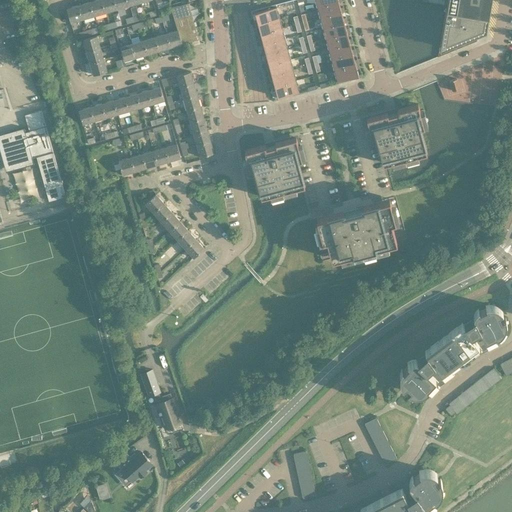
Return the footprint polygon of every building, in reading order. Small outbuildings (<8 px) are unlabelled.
[(106,12),(102,0),(95,0),(90,2),(94,15),(106,12)] [(117,9),(114,0),(102,0),(106,12),(117,9)] [(114,0),(117,9),(129,5),(127,0),(114,0)] [(447,0),(446,5),(439,48),(485,30),(490,0),(447,0)] [(90,2),(79,5),(83,19),(94,15),(90,2)] [(339,2),(317,7),(320,18),(341,12),(342,12),(344,12),(343,7),(340,8),(339,2)] [(171,8),(177,30),(178,30),(182,44),(191,41),(192,42),(197,40),(196,35),(197,35),(194,22),(193,22),(187,3),(171,8)] [(257,23),(279,18),(275,4),(260,8),(260,9),(254,10),(255,12),(254,12),(256,19),(253,20),(255,24),(255,25),(258,24),(257,23)] [(71,22),(83,19),(79,5),(67,9),(71,22)] [(342,12),(341,12),(320,18),(323,28),(344,22),(344,23),(347,22),(346,17),(343,18),(342,12)] [(282,28),(279,18),(257,23),(258,24),(259,29),(256,30),(257,35),(260,34),(282,28)] [(346,28),(344,23),(344,22),(323,28),(326,39),(347,33),(350,33),(350,32),(349,28),(346,28)] [(260,45),(263,45),(263,44),(284,38),(282,28),(260,34),(262,40),(259,41),(260,45)] [(178,30),(177,30),(167,33),(170,47),(182,44),(178,30)] [(159,50),(169,47),(170,47),(167,33),(155,37),(159,50)] [(350,43),(350,44),(353,43),(351,38),(349,39),(347,33),(326,39),(328,49),(350,43)] [(83,40),(86,51),(100,47),(97,36),(83,40)] [(143,40),(147,54),(159,50),(155,37),(143,40)] [(263,56),(266,55),(287,49),(284,38),(263,44),(263,45),(265,50),(262,51),(263,56)] [(132,43),(136,57),(147,54),(143,40),(132,43)] [(136,57),(132,43),(120,47),(124,61),(136,57)] [(328,49),(331,60),(353,54),(356,53),(354,49),(354,48),(351,49),(350,44),(350,43),(328,49)] [(90,63),(103,59),(100,47),(86,51),(90,63)] [(290,59),(287,49),(266,55),(267,61),(265,61),(266,66),(269,66),(269,65),(290,59)] [(331,60),(334,70),(358,63),(357,59),(354,60),(353,54),(331,60)] [(103,59),(90,63),(93,75),(107,71),(103,59)] [(293,70),(290,59),(269,65),(269,66),(270,71),(267,72),(269,77),(272,76),(271,76),(293,70)] [(358,63),(334,70),(337,83),(338,83),(344,82),(353,79),(359,77),(358,77),(358,75),(357,69),(360,68),(358,63)] [(296,80),(293,70),(271,76),(272,76),(273,81),(270,82),(271,87),(296,80)] [(177,75),(180,87),(194,83),(190,71),(177,75)] [(459,88),(456,79),(449,81),(452,91),(459,88)] [(296,80),(271,87),(273,91),(275,91),(277,97),(278,97),(278,98),(278,99),(283,97),(283,98),(299,94),(299,93),(296,80)] [(180,87),(183,99),(197,95),(194,83),(180,87)] [(160,86),(149,90),(153,103),(164,100),(160,86)] [(149,90),(137,93),(141,107),(153,103),(149,90)] [(141,107),(137,93),(125,96),(129,110),(141,107)] [(183,99),(187,110),(200,106),(197,95),(183,99)] [(125,96),(114,100),(118,114),(129,110),(125,96)] [(118,114),(114,100),(102,103),(106,117),(118,114)] [(91,107),(95,120),(106,117),(102,103),(91,107)] [(376,139),(383,164),(426,152),(420,127),(424,126),(418,104),(366,118),(372,141),(376,139)] [(187,110),(190,122),(204,118),(200,106),(187,110)] [(83,124),(95,120),(91,107),(79,110),(83,124)] [(66,196),(42,110),(25,115),(29,131),(25,132),(24,127),(9,131),(10,133),(0,135),(0,138),(8,167),(23,163),(24,167),(34,164),(32,157),(36,156),(49,201),(65,196),(66,196)] [(190,122),(193,133),(207,129),(204,118),(190,122)] [(193,133),(197,145),(210,141),(207,129),(193,133)] [(261,196),(304,185),(298,160),(302,159),(296,137),(244,150),(250,173),(254,172),(261,196)] [(214,153),(210,141),(197,145),(200,157),(214,153)] [(165,147),(169,161),(181,157),(177,144),(165,147)] [(169,161),(165,147),(154,150),(158,164),(169,161)] [(158,164),(154,150),(142,154),(146,167),(158,164)] [(142,154),(131,157),(135,171),(146,167),(142,154)] [(135,171),(131,157),(118,161),(122,174),(135,171)] [(145,203),(153,212),(164,203),(156,194),(145,203)] [(363,207),(343,213),(343,211),(316,218),(319,226),(315,227),(319,242),(326,239),(331,258),(340,256),(341,260),(389,247),(388,243),(396,241),(391,222),(399,220),(395,206),(391,207),(389,198),(363,205),(363,207)] [(164,203),(153,212),(161,221),(172,212),(164,203)] [(172,212),(161,221),(169,230),(180,221),(172,212)] [(169,230),(177,239),(188,230),(180,221),(169,230)] [(177,239),(185,248),(196,239),(188,230),(177,239)] [(204,248),(196,239),(185,248),(193,258),(204,248)] [(462,323),(443,337),(460,359),(469,352),(472,357),(482,350),(482,349),(488,345),(488,344),(498,339),(497,336),(498,336),(500,335),(501,334),(502,332),(503,331),(504,330),(504,328),(505,327),(505,325),(506,324),(506,322),(506,321),(506,319),(505,318),(505,317),(501,319),(498,314),(502,312),(501,310),(500,309),(499,308),(498,307),(496,307),(495,306),(493,305),(491,305),(490,305),(488,305),(487,305),(485,305),(485,306),(486,308),(479,311),(478,309),(477,310),(476,311),(475,312),(474,314),(474,315),(473,317),(474,319),(464,325),(462,323)] [(460,359),(443,337),(425,351),(426,353),(417,361),(416,360),(414,360),(413,360),(411,360),(410,361),(408,362),(407,362),(407,363),(409,364),(403,370),(402,368),(401,368),(401,370),(400,371),(400,373),(399,374),(399,376),(399,377),(399,379),(400,380),(400,382),(401,383),(402,385),(403,387),(403,386),(406,383),(410,387),(407,391),(409,392),(410,392),(412,393),(413,393),(415,393),(416,393),(418,393),(420,393),(421,392),(423,392),(424,391),(425,390),(427,389),(428,388),(430,390),(438,381),(439,382),(445,377),(454,370),(451,365),(460,359)] [(511,373),(505,362),(500,364),(506,375),(511,373)] [(489,372),(497,382),(501,378),(493,368),(489,372)] [(152,369),(141,373),(149,396),(154,394),(155,398),(157,404),(159,411),(158,411),(159,413),(160,413),(165,428),(181,423),(178,413),(179,413),(178,412),(176,408),(177,408),(177,407),(176,407),(173,398),(172,398),(170,393),(160,396),(159,392),(160,392),(152,369)] [(497,382),(489,372),(484,375),(492,385),(497,382)] [(492,385),(484,375),(480,379),(488,389),(492,385)] [(488,389),(480,379),(475,382),(483,392),(488,389)] [(483,392),(475,382),(471,386),(479,396),(483,392)] [(479,396),(471,386),(466,390),(474,399),(479,396)] [(474,399),(466,390),(462,393),(470,403),(474,399)] [(470,403),(462,393),(458,397),(465,407),(470,403)] [(465,407),(458,397),(453,400),(461,410),(465,407)] [(449,404),(450,405),(455,412),(456,414),(461,410),(453,400),(449,404)] [(455,412),(450,405),(445,408),(451,415),(455,412)] [(367,428),(379,422),(376,417),(365,423),(367,428)] [(381,428),(379,422),(367,428),(370,433),(381,428)] [(372,438),(384,433),(381,428),(370,433),(372,438)] [(375,444),(386,438),(384,433),(372,438),(375,444)] [(377,449),(389,443),(386,438),(375,444),(377,449)] [(380,454),(391,448),(389,443),(377,449),(380,454)] [(383,459),(394,453),(391,448),(380,454),(383,459)] [(293,454),(295,459),(307,457),(306,451),(293,454)] [(116,463),(132,481),(139,475),(141,477),(147,471),(146,469),(152,464),(151,463),(141,452),(134,458),(132,455),(130,457),(127,454),(116,463)] [(394,453),(383,459),(385,464),(397,458),(394,453)] [(295,459),(296,465),(308,462),(307,457),(295,459)] [(296,465),(297,470),(310,468),(308,462),(296,465)] [(297,470),(298,476),(311,473),(310,468),(297,470)] [(409,482),(409,483),(408,483),(407,482),(400,486),(401,488),(381,498),(387,511),(414,511),(413,509),(423,503),(427,509),(437,501),(436,499),(437,498),(438,497),(439,495),(440,494),(441,493),(441,491),(442,490),(442,488),(442,486),(442,485),(442,483),(441,481),(441,480),(440,478),(436,481),(433,477),(437,474),(435,473),(434,472),(433,471),(431,470),(430,470),(428,469),(426,469),(425,469),(423,469),(422,470),(420,470),(418,471),(419,471),(420,473),(414,477),(412,475),(411,476),(411,478),(410,479),(409,480),(409,482)] [(298,476),(299,482),(312,479),(311,473),(298,476)] [(299,482),(301,487),(313,485),(312,479),(299,482)] [(105,483),(96,486),(97,491),(107,488),(105,483)] [(301,487),(302,493),(314,490),(313,485),(301,487)] [(315,496),(314,490),(302,493),(303,498),(315,496)] [(352,511),(387,511),(381,498),(360,509),(359,507),(352,510),(352,511)] [(91,500),(84,507),(89,511),(92,511),(94,510),(91,500)] [(69,501),(60,511),(61,511),(72,511),(76,508),(69,501)]
